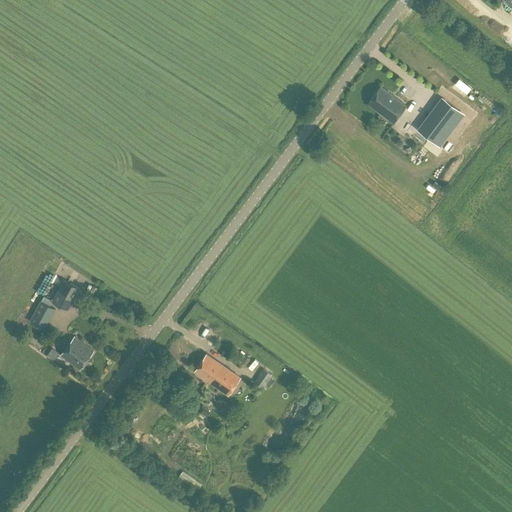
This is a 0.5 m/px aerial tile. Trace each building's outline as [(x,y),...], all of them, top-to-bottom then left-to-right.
[(490,9),(485,18),(495,24),(500,16),(490,9)] [(406,105),(380,86),(368,103),(393,122),(406,105)] [(442,96),(432,110),(450,124),(460,110),(442,96)] [(429,128),(425,134),(436,143),(441,136),(429,128)] [(72,275),(77,278),(80,271),(75,269),(72,275)] [(64,279),(52,301),(69,310),(80,288),(64,279)] [(92,299),(98,288),(94,285),(88,296),(92,299)] [(52,301),(43,296),(29,321),(45,329),(56,308),(49,305),(52,301)] [(80,369),(94,350),(74,336),(61,354),(80,369)] [(52,347),(46,355),(54,360),(59,353),(52,347)] [(239,363),(244,355),(234,348),(229,357),(239,363)] [(228,393),(240,376),(207,353),(195,370),(228,393)] [(245,355),(241,362),(246,366),(250,359),(245,355)] [(263,388),(272,374),(263,368),(254,381),(263,388)] [(182,471),(178,477),(198,490),(202,484),(182,471)]
